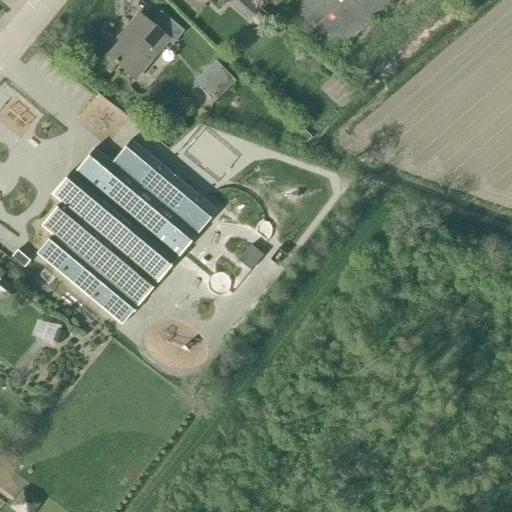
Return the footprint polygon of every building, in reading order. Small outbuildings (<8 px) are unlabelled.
[(233,0),(234,0),(229,7),(247,23),(260,9),(250,0),(233,0)] [(297,0),(285,12),(329,59),(391,0),(297,0)] [(172,45),(182,32),(160,13),(150,25),(138,15),(124,31),(127,34),(107,57),(134,80),(167,41),(172,45)] [(193,82),(213,102),(234,82),(215,61),(193,82)] [(51,235),(35,254),(121,326),(139,304),(128,295),(144,276),(155,285),(172,265),(217,211),(131,139),(112,163),(94,149),(74,173),(71,171),(69,174),(78,182),(62,202),(52,194),(51,195),(60,203),(40,226),(51,235)] [(250,246),(238,261),(250,271),(263,256),(250,246)] [(17,252),(12,258),(24,268),(29,262),(17,252)] [(60,344),(64,332),(56,329),(52,341),(60,344)] [(159,369),(168,358),(143,338),(135,349),(159,369)] [(22,511),(33,511),(38,505),(23,494),(14,506),(22,511)]
